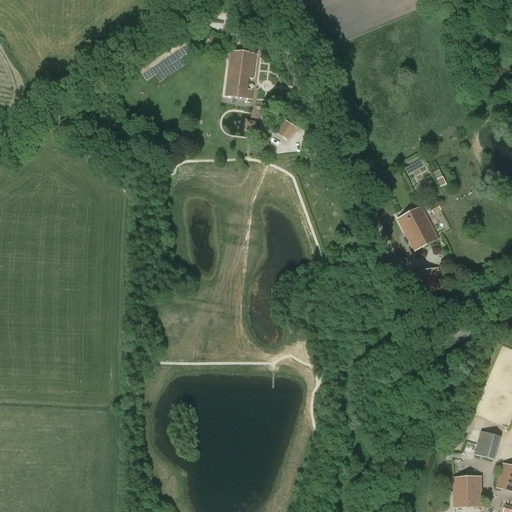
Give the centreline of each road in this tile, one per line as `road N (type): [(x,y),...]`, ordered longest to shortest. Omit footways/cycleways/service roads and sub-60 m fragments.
road 1 (unclassified): [(428,355),(354,175),(255,0)]
road 2 (unclassified): [(0,154),(181,0)]
road 3 (unclassified): [(390,511),(428,355)]
